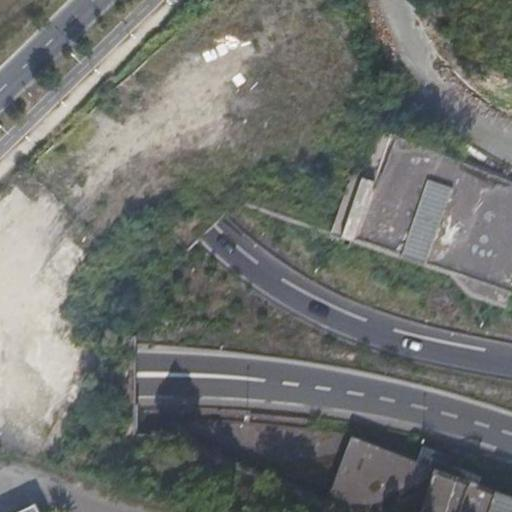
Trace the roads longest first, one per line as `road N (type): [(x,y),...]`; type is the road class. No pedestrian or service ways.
road 1 (motorway): [(511,363),(342,320),(271,285),(211,231),(127,112),(103,0)]
road 2 (motorway): [(511,211),(6,0)]
road 3 (motorway): [(511,261),(0,78)]
road 4 (motorway): [(0,328),(452,511)]
road 5 (motorway): [(0,363),(226,366),(294,384)]
road 6 (motorway): [(0,403),(294,384)]
road 7 (motorway): [(294,384),(425,408),(511,435)]
road 8 (secondary): [(0,91),(93,0)]
